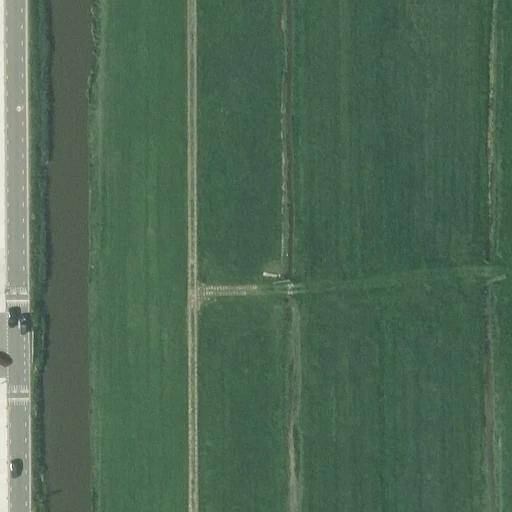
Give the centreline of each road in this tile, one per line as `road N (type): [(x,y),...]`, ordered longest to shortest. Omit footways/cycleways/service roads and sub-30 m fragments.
road 1 (track): [(511,278),(193,292),(194,511)]
road 2 (tertiary): [(23,345),(20,0)]
road 3 (track): [(193,292),(192,0)]
road 4 (tertiary): [(23,511),(23,345)]
